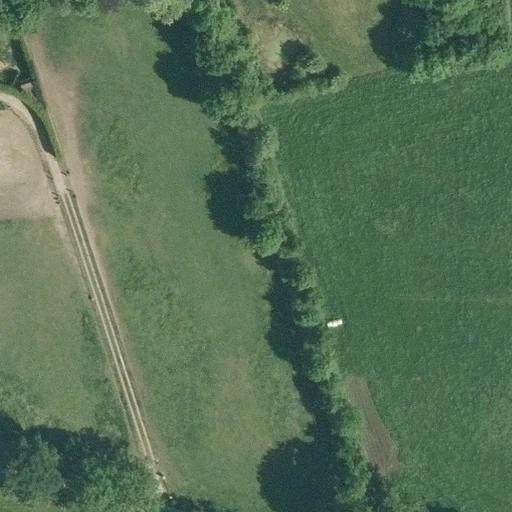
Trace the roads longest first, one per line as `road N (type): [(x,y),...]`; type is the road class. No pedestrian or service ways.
road 1 (track): [(149,508),(152,468),(51,159)]
road 2 (track): [(149,508),(0,463)]
